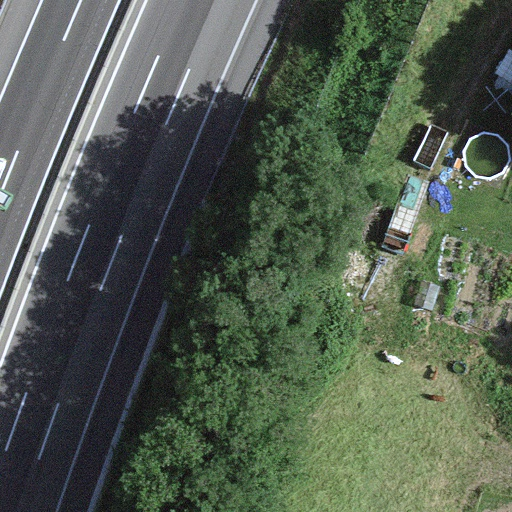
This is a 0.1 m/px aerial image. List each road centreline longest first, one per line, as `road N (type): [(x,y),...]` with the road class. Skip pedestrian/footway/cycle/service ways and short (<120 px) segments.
road 1 (motorway): [(9,511),(197,0)]
road 2 (motorway): [(77,0),(0,201)]
